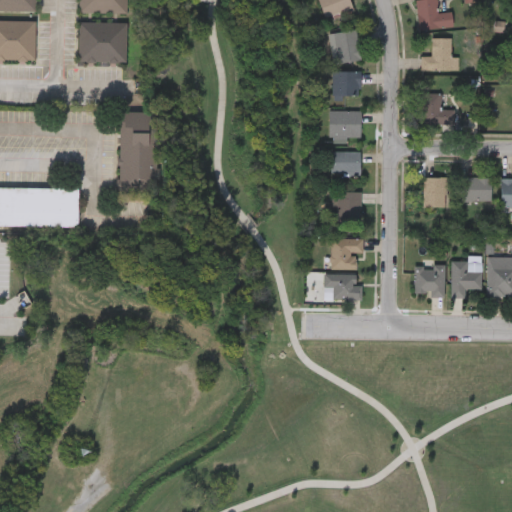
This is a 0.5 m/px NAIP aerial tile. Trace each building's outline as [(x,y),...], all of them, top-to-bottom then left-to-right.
[(0,0),(34,0),(34,12),(0,12),(0,0)] [(125,0),(125,14),(77,14),(77,0),(125,0)] [(324,16),(317,0),(349,0),(351,5),(324,16)] [(415,27),(414,0),(434,0),(435,11),(450,10),(451,25),(415,27)] [(0,61),(0,21),(33,21),(33,61),(0,61)] [(125,23),(125,63),(77,63),(77,23),(125,23)] [(336,60),(333,30),(355,28),(358,58),(336,60)] [(429,54),(429,36),(449,36),(449,68),(418,68),(418,54),(429,54)] [(330,94),(330,69),(357,69),(357,94),(330,94)] [(451,107),(451,122),(417,122),(417,91),(438,91),(438,107),(451,107)] [(358,135),(327,135),(327,109),(358,109),(358,135)] [(155,113),(155,193),(117,193),(117,113),(155,113)] [(330,172),(330,150),(359,150),(359,172),(330,172)] [(422,206),(422,176),(445,176),(445,206),(422,206)] [(491,176),(491,199),(459,199),(459,176),(491,176)] [(511,205),(499,205),(499,178),(511,178),(511,205)] [(0,186),(76,186),(76,225),(0,225),(0,186)] [(359,191),(359,220),(332,220),(332,191),(359,191)] [(329,268),(329,238),(362,238),(362,252),(358,252),(358,268),(329,268)] [(480,256),(480,287),(464,287),(464,296),(450,296),(450,259),(467,259),(467,256),(480,256)] [(511,296),(485,296),(485,256),(511,256),(511,296)] [(413,259),(443,259),(443,295),(413,295),(413,259)] [(359,298),(323,298),(323,273),(359,273),(359,298)]
